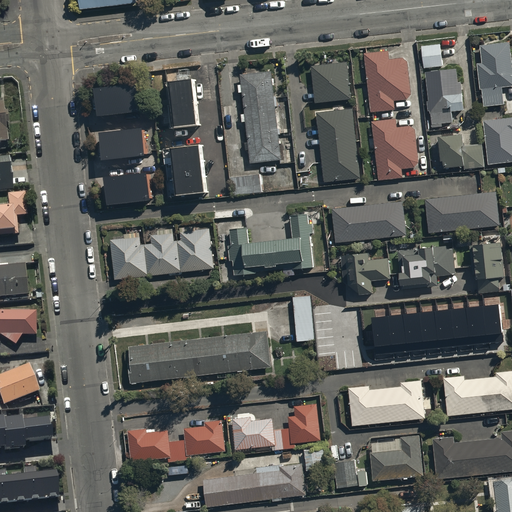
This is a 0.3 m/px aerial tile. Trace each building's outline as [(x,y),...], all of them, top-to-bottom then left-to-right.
[(80,0),(81,8),(138,1),(137,0),(80,0)] [(444,64),(441,42),(422,45),(425,66),(444,64)] [(481,48),(483,65),(479,66),(481,91),(483,91),(485,109),(505,106),(503,89),(511,88),(511,55),(511,45),(481,48)] [(390,52),(366,55),(373,114),(397,111),(396,102),(409,101),(413,96),(409,63),(404,60),(391,61),(390,52)] [(348,60),(312,64),(316,102),(352,98),(348,60)] [(458,72),(427,75),(432,117),(463,114),(458,72)] [(252,165),(283,162),(273,74),(242,77),(252,165)] [(139,80),(97,85),(100,114),(143,109),(139,80)] [(179,134),(203,131),(198,85),(174,87),(179,134)] [(0,149),(8,148),(2,103),(0,103),(0,149)] [(362,180),(354,111),(318,115),(325,184),(362,180)] [(490,166),(511,164),(511,119),(485,123),(490,166)] [(397,121),(373,123),(380,182),(404,179),(403,171),(416,169),(421,165),(417,131),(411,128),(398,129),(397,121)] [(145,126),(102,130),(105,158),(148,153),(145,126)] [(483,146),(466,148),(465,139),(441,141),(444,171),(465,169),(465,171),(486,169),(483,146)] [(182,202),(211,199),(205,151),(177,155),(182,202)] [(0,163),(0,192),(13,192),(11,163),(0,163)] [(149,170),(107,175),(110,203),(152,198),(149,170)] [(232,179),(234,197),(263,194),(261,176),(232,179)] [(426,201),(429,234),(501,227),(497,193),(426,201)] [(0,238),(18,237),(16,219),(28,218),(25,195),(8,197),(9,208),(0,208),(0,238)] [(334,210),(338,242),(406,234),(403,203),(334,210)] [(235,247),(237,272),(317,265),(312,216),(291,218),(293,241),(235,247)] [(117,282),(216,271),(211,231),(182,234),(183,242),(176,243),(175,235),(153,237),(154,246),(143,247),(142,239),(113,242),(117,282)] [(420,247),(398,249),(402,288),(438,285),(438,274),(456,273),(454,247),(447,247),(446,243),(434,244),(434,242),(420,243),(420,247)] [(479,282),(506,279),(503,245),(475,248),(479,282)] [(343,252),(345,280),(359,293),(373,292),(372,278),(390,277),(389,256),(371,257),(370,250),(343,252)] [(0,300),(28,297),(25,266),(0,268),(0,300)] [(299,343),(316,342),(312,298),(295,299),(299,343)] [(502,342),(498,305),(371,318),(375,354),(502,342)] [(15,346),(21,338),(36,338),(37,313),(0,313),(0,337),(1,338),(15,346)] [(129,350),(133,386),(274,370),(269,334),(129,350)] [(321,367),(359,364),(357,346),(319,350),(321,367)] [(0,398),(4,408),(40,394),(29,367),(0,378),(0,398)] [(464,373),(443,375),(448,414),(511,407),(511,368),(496,370),(496,374),(465,378),(464,373)] [(369,383),(349,385),(353,424),(425,416),(421,378),(401,380),(401,384),(370,388),(369,383)] [(296,446),(296,440),(321,438),(318,402),(295,404),(296,413),(289,414),(290,426),(274,428),(273,416),(252,418),(251,414),(233,416),(236,448),(273,444),(273,448),(296,446)] [(193,461),(192,457),(228,453),(224,422),(207,424),(207,428),(186,431),(187,442),(171,444),(170,432),(149,435),(149,431),(130,433),(134,464),(170,460),(170,463),(193,461)] [(4,424),(0,424),(0,454),(6,454),(6,456),(26,454),(25,448),(53,445),(51,426),(23,429),(22,424),(4,426),(4,424)] [(511,437),(434,446),(437,479),(511,471),(511,437)] [(371,443),(374,479),(422,475),(419,439),(371,443)] [(324,449),(306,451),(307,469),(326,468),(324,449)] [(204,477),(207,503),(307,491),(303,461),(280,464),(281,468),(204,477)] [(335,464),(337,484),(358,482),(355,461),(335,464)] [(53,469),(0,474),(0,501),(56,495),(53,469)] [(511,511),(511,487),(495,489),(497,511),(511,511)]
